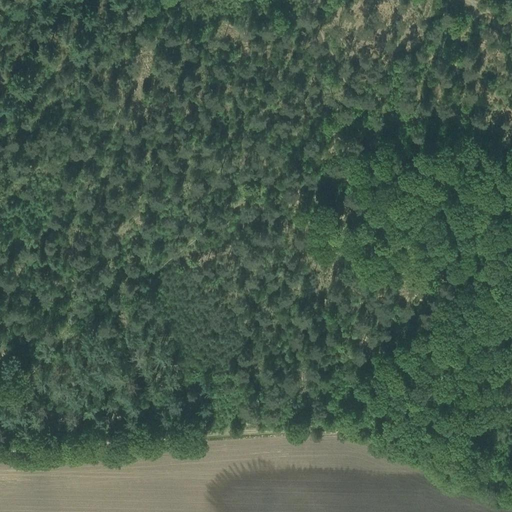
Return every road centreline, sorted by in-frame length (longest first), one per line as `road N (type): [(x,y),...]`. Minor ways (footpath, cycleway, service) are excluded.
road 1 (track): [(0,389),(501,4)]
road 2 (track): [(511,490),(348,420),(0,452)]
